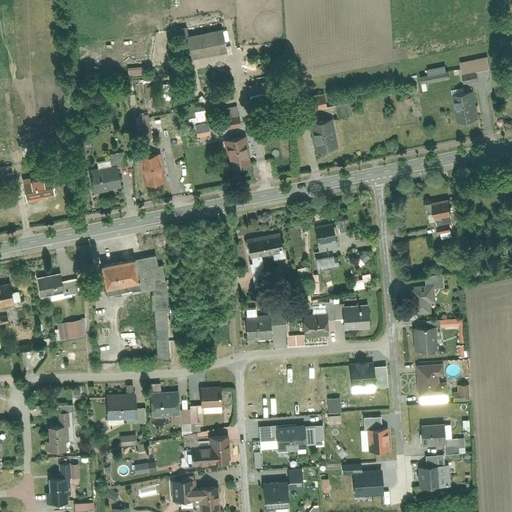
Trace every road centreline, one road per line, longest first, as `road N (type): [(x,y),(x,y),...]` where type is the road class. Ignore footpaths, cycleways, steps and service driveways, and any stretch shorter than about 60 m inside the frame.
road 1 (tertiary): [(376,173),(0,249)]
road 2 (residential): [(237,355),(186,374),(35,379),(23,386)]
road 3 (residential): [(376,173),(392,345)]
road 4 (residential): [(237,355),(248,511)]
road 5 (residential): [(392,345),(237,355)]
road 6 (tertiary): [(511,146),(376,173)]
